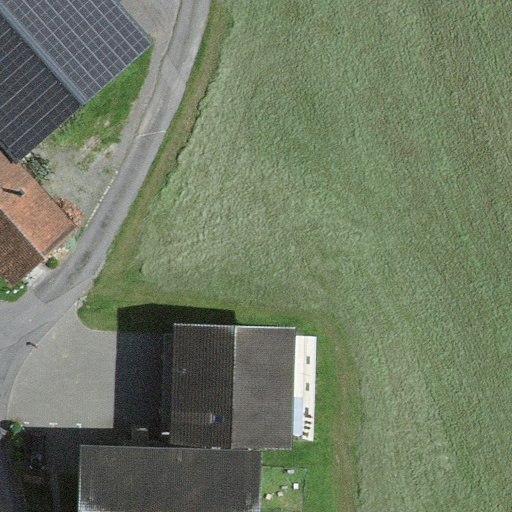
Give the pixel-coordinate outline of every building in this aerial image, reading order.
[(0,0),(0,128),(22,154),(146,41),(108,0),(0,0)] [(22,154),(0,128),(0,268),(6,275),(75,214),(22,154)] [(175,324),(172,438),(252,440),(289,441),(292,327),(175,324)] [(89,511),(169,511),(172,438),(91,436),(89,511)] [(169,511),(250,511),(252,440),(172,438),(169,511)]
